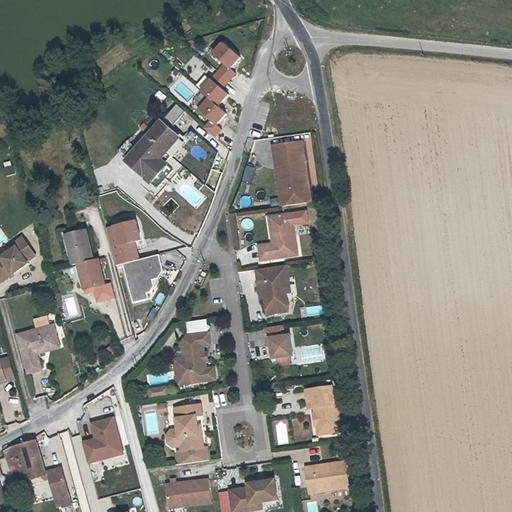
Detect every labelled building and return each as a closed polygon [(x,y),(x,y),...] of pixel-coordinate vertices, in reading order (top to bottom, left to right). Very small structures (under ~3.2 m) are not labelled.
[(227,44),(218,55),(227,63),(235,70),(244,59),(227,44)] [(227,63),(218,74),(229,85),(239,74),(227,63)] [(214,81),(205,91),(224,108),(233,97),(214,81)] [(205,95),(196,105),(214,121),(220,127),(229,117),(205,95)] [(178,105),(170,116),(178,123),(187,111),(178,105)] [(185,139),(165,121),(127,162),(154,186),(173,165),(166,159),(185,139)] [(214,121),(207,129),(217,139),(224,131),(214,121)] [(271,150),(273,165),(279,164),(285,205),(279,206),(279,211),(309,206),(300,146),(271,150)] [(4,163),(7,175),(15,173),(12,161),(4,163)] [(279,164),(273,165),(279,206),(285,205),(279,164)] [(248,166),(244,181),(252,183),(256,168),(248,166)] [(272,247),(258,249),(260,264),(297,259),(291,217),(274,219),(277,236),(271,241),(272,247)] [(141,222),(110,230),(119,266),(142,259),(139,247),(147,245),(141,222)] [(80,273),(100,267),(92,243),(73,248),(80,273)] [(16,254),(18,258),(0,269),(0,286),(3,292),(30,274),(29,272),(38,266),(26,248),(16,254)] [(163,257),(126,266),(136,304),(153,299),(152,294),(157,287),(155,281),(162,279),(167,272),(163,257)] [(100,267),(80,273),(82,277),(86,276),(93,303),(113,297),(106,271),(101,272),(100,267)] [(287,269),(256,274),(259,297),(264,296),(265,302),(267,319),(288,316),(286,297),(284,282),(288,281),(287,269)] [(154,302),(161,306),(167,295),(160,292),(154,302)] [(55,325),(19,335),(30,373),(43,370),(38,354),(45,352),(47,345),(60,341),(55,325)] [(283,329),(265,332),(266,343),(270,343),(270,350),(272,363),(276,363),(289,361),(293,361),(290,340),(284,341),(283,329)] [(211,337),(189,340),(185,347),(187,362),(188,371),(179,373),(181,389),(218,383),(216,372),(208,373),(207,365),(206,357),(205,350),(212,349),(211,337)] [(60,341),(47,345),(45,352),(63,348),(60,341)] [(112,358),(122,350),(117,343),(106,352),(112,358)] [(289,361),(276,363),(277,371),(289,369),(289,361)] [(187,362),(177,363),(179,373),(188,371),(187,362)] [(0,370),(0,388),(1,391),(10,389),(4,370),(0,370)] [(151,399),(171,396),(169,386),(149,389),(151,399)] [(215,393),(216,408),(230,407),(229,391),(215,393)] [(332,391),(306,395),(309,414),(318,412),(319,417),(312,418),(315,431),(322,430),(324,440),(340,437),(336,409),(334,410),(332,391)] [(169,408),(162,410),(163,418),(170,417),(169,408)] [(203,409),(178,412),(180,428),(183,450),(184,456),(206,453),(204,439),(202,439),(200,430),(199,421),(205,420),(203,409)] [(118,418),(94,425),(98,439),(85,443),(91,465),(128,455),(118,418)] [(180,428),(173,429),(170,437),(170,445),(176,452),(183,450),(180,428)] [(37,445),(15,452),(17,461),(22,478),(25,487),(44,481),(45,484),(49,483),(39,451),(37,447),(37,445)] [(292,461),(306,460),(305,451),(292,452),(292,461)] [(11,463),(17,461),(15,452),(8,454),(11,463)] [(17,461),(11,463),(16,479),(22,478),(17,461)] [(345,467),(326,469),(327,476),(346,474),(345,467)] [(326,469),(306,472),(310,499),(349,494),(346,474),(327,476),(326,469)] [(62,472),(54,475),(55,477),(51,479),(59,509),(64,507),(72,505),(65,481),(68,480),(66,474),(63,475),(62,472)] [(211,483),(170,488),(172,508),(188,506),(188,511),(214,507),(211,483)] [(276,485),(250,488),(250,492),(232,495),(234,511),(252,511),(252,508),(279,505),(276,485)]
